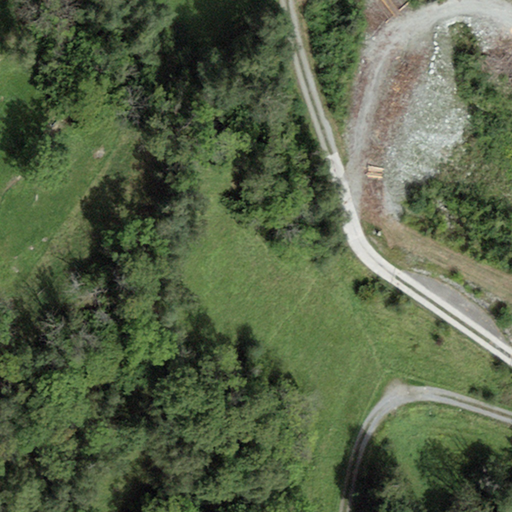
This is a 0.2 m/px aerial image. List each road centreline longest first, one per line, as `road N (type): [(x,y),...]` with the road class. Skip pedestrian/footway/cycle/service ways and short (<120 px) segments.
road 1 (track): [(511,361),(368,253),(277,22),(278,0)]
road 2 (track): [(511,422),(412,396),(370,423),(350,511)]
